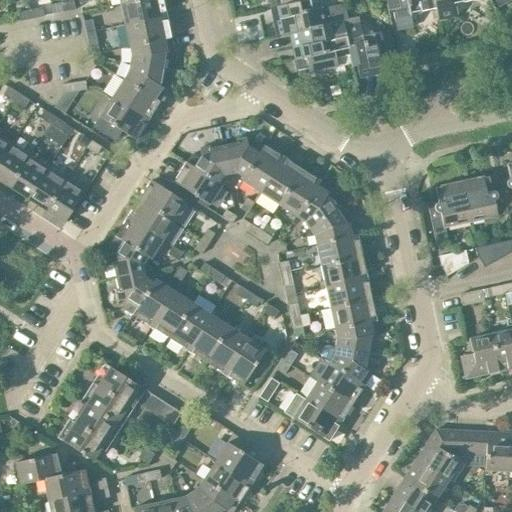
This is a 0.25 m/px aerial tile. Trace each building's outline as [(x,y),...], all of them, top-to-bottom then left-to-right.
[(124,26),(166,17),(162,0),(140,0),(119,5),(124,26)] [(328,25),(328,24),(325,8),(322,9),(321,6),(311,0),(267,0),(269,10),(273,10),(275,19),(271,20),(275,37),(288,34),(287,33),(328,25)] [(435,8),(433,0),(385,0),(388,12),(393,11),(394,12),(392,13),(396,31),(412,27),(412,25),(415,25),(421,15),(421,11),(434,8),(435,8)] [(433,0),(435,8),(434,8),(437,22),(454,18),(454,16),(457,15),(463,5),(462,2),(471,0),(433,0)] [(62,13),(74,10),(72,1),(60,4),(62,13)] [(29,10),(31,19),(43,17),(41,8),(29,10)] [(19,22),(31,19),(29,10),(17,13),(19,22)] [(128,47),(170,38),(166,17),(124,26),(128,47)] [(85,34),(94,32),(91,20),(82,22),(85,34)] [(343,26),(344,26),(342,21),(328,24),(328,25),(287,33),(288,34),(292,52),(295,51),(296,60),(293,60),(296,72),(307,70),(308,74),(322,71),(324,74),(325,71),(326,70),(329,72),(329,70),(331,69),(333,71),(334,69),(337,68),(335,59),(348,56),(349,55),(343,26)] [(348,56),(351,67),(355,66),(358,79),(370,76),(369,73),(380,71),(381,74),(393,72),(390,60),(395,59),(391,44),(393,41),(391,40),(390,39),(392,37),(389,35),(388,31),(375,34),(363,25),(359,26),(359,23),(344,26),(343,26),(349,55),(348,56)] [(87,46),(96,44),(94,32),(85,34),(87,46)] [(129,64),(162,70),(165,53),(173,52),(170,38),(128,47),(130,56),(129,64)] [(159,87),(162,70),(129,64),(127,72),(122,80),(158,103),(166,92),(159,87)] [(147,121),(158,103),(122,80),(110,98),(147,121)] [(74,92),(86,90),(84,81),(73,83),(74,92)] [(62,94),(74,92),(73,83),(60,85),(62,94)] [(13,101),(18,94),(7,87),(2,95),(13,101)] [(24,108),(29,101),(18,94),(13,101),(24,108)] [(134,140),(147,121),(110,98),(91,127),(114,142),(120,131),(134,140)] [(49,125),(54,117),(43,110),(39,118),(49,125)] [(60,132),(65,124),(54,117),(49,125),(60,132)] [(0,161),(11,144),(0,137),(0,131),(0,161)] [(86,148),(91,141),(80,134),(75,141),(86,148)] [(243,178),(264,146),(254,140),(250,147),(247,145),(245,138),(235,140),(236,143),(223,146),(229,174),(235,173),(242,178),(243,178)] [(96,155),(101,148),(91,141),(86,148),(96,155)] [(0,182),(9,188),(32,152),(27,149),(25,153),(11,144),(0,161),(0,182)] [(222,176),(229,174),(223,146),(209,149),(208,146),(198,148),(200,156),(198,158),(190,154),(184,163),(217,184),(217,183),(222,176)] [(260,194),(283,158),(264,146),(243,178),(242,178),(240,181),(260,194)] [(27,199),(48,168),(34,159),(36,155),(32,152),(9,188),(27,199)] [(278,205),(301,169),(283,158),(260,194),(278,205)] [(505,206),(511,204),(511,162),(506,164),(509,177),(498,180),(499,188),(500,187),(504,206),(505,206)] [(221,185),(217,183),(217,184),(184,163),(172,182),(208,205),(221,185)] [(45,211),(68,175),(63,172),(61,176),(48,168),(27,199),(45,211)] [(296,217),(319,181),(301,169),(278,205),(296,217)] [(64,223),(84,191),(70,182),(73,178),(68,175),(45,211),(64,223)] [(500,187),(499,188),(490,190),(487,177),(461,183),(469,221),(507,213),(505,206),(504,206),(500,187)] [(174,223),(186,204),(150,180),(138,199),(174,223)] [(309,229),(336,210),(325,195),(331,188),(319,181),(296,217),(304,222),(309,229)] [(444,227),(469,221),(461,183),(434,189),(437,201),(426,204),(434,242),(447,239),(444,227)] [(239,209),(246,214),(253,203),(245,198),(239,209)] [(162,241),(174,223),(138,199),(126,218),(162,241)] [(231,225),(235,217),(225,210),(220,218),(231,225)] [(315,246),(357,236),(354,222),(346,225),(336,210),(309,229),(313,236),(315,246)] [(150,260),(162,241),(126,218),(114,236),(147,257),(147,258),(150,260)] [(256,239),(261,231),(251,224),(245,232),(256,239)] [(200,239),(207,244),(214,234),(206,229),(200,239)] [(266,246),(271,238),(261,231),(256,239),(266,246)] [(106,255),(108,265),(111,265),(114,278),(143,272),(149,270),(148,263),(150,260),(147,258),(147,257),(114,236),(108,246),(115,250),(113,253),(106,255)] [(320,267),(362,257),(357,236),(315,246),(320,267)] [(202,253),(207,244),(200,239),(193,250),(201,255),(202,253)] [(511,250),(511,240),(474,248),(476,256),(483,268),(511,250)] [(177,261),(182,253),(172,247),(167,254),(177,261)] [(446,276),(467,264),(464,251),(438,257),(440,266),(446,276)] [(324,288),(367,278),(362,257),(320,267),(323,281),(318,282),(319,288),(324,287),(324,288)] [(281,275),(290,273),(287,261),(278,263),(281,275)] [(208,278),(214,270),(203,263),(198,271),(208,278)] [(180,283),(186,272),(178,267),(172,277),(180,283)] [(149,270),(143,272),(114,278),(117,291),(114,292),(117,302),(124,300),(127,302),(122,309),(132,316),(153,284),(152,283),(154,280),(151,278),(149,270)] [(218,284),(224,276),(214,270),(208,278),(218,284)] [(281,275),(283,287),(292,285),(290,273),(281,275)] [(329,309),(371,299),(367,278),(324,288),(329,309)] [(151,328),(173,292),(154,280),(152,283),(153,284),(132,316),(151,328)] [(511,283),(502,285),(504,294),(511,292),(511,283)] [(491,297),(504,294),(502,285),(489,288),(491,297)] [(245,301),(250,293),(239,286),(234,294),(245,301)] [(458,295),(461,306),(483,302),(481,290),(458,295)] [(169,340),(192,304),(173,292),(151,328),(169,340)] [(255,307),(260,300),(250,293),(245,301),(255,307)] [(333,330),(376,321),(371,299),(329,309),(333,330)] [(290,317),(299,315),(296,303),(287,305),(290,317)] [(187,351),(209,315),(192,304),(169,340),(187,351)] [(273,319),(278,311),(267,305),(262,313),(273,319)] [(205,363),(228,327),(209,315),(187,351),(205,363)] [(290,317),(292,329),(302,327),(299,315),(290,317)] [(334,347),(366,353),(370,335),(379,334),(376,321),(333,330),(335,339),(334,347)] [(499,372),(511,369),(511,331),(511,325),(505,326),(506,331),(491,335),(499,372)] [(223,375),(246,339),(228,327),(205,363),(223,375)] [(466,380),(499,372),(491,335),(468,340),(472,354),(460,356),(466,380)] [(246,339),(223,375),(242,387),(264,351),(246,339)] [(366,353),(334,347),(326,346),(322,348),(320,351),(319,355),(321,359),(327,363),(364,387),(371,376),(363,370),(366,353)] [(290,365),(296,355),(289,350),(282,360),(290,365)] [(283,375),(290,365),(282,360),(276,370),(283,375)] [(364,387),(327,363),(316,382),(352,405),(364,387)] [(56,438),(93,462),(132,401),(171,427),(180,413),(104,364),(56,438)] [(340,423),(352,405),(316,382),(304,400),(340,423)] [(266,402),(273,392),(265,387),(259,397),(266,402)] [(340,423),(304,400),(295,394),(283,413),(328,442),(340,423)] [(174,435),(182,440),(188,430),(181,426),(174,435)] [(456,453),(457,431),(434,430),(428,440),(445,453),(456,453)] [(471,454),(472,432),(457,431),(456,453),(471,454)] [(484,455),(484,433),(472,432),(471,454),(484,455)] [(507,472),(509,434),(484,433),(484,455),(483,475),(490,475),(490,471),(507,472)] [(214,462),(250,485),(262,466),(247,456),(253,447),(232,434),(214,462)] [(175,451),(182,440),(174,435),(167,446),(175,451)] [(445,453),(428,440),(415,460),(446,480),(450,483),(462,464),(445,453)] [(137,457),(147,465),(154,454),(143,448),(137,457)] [(75,473),(75,472),(73,463),(62,465),(63,470),(60,471),(56,454),(14,463),(19,486),(43,481),(43,480),(75,473)] [(437,494),(446,480),(415,460),(403,478),(439,501),(441,496),(437,494)] [(239,503),(250,485),(214,462),(203,480),(239,503)] [(47,501),(89,492),(84,470),(75,472),(75,473),(43,480),(43,481),(47,501)] [(149,482),(160,479),(158,470),(147,472),(149,482)] [(137,484),(149,482),(147,472),(135,475),(137,484)] [(96,490),(107,488),(104,478),(94,480),(96,490)] [(435,506),(439,501),(403,478),(392,496),(415,511),(425,511),(431,503),(435,506)] [(226,511),(232,511),(239,503),(203,480),(198,488),(191,492),(204,511),(220,511),(223,510),(226,511)] [(107,488),(96,490),(98,500),(109,498),(107,488)] [(49,511),(92,511),(89,492),(47,501),(49,511)] [(204,511),(191,492),(184,497),(175,499),(177,511),(204,511)] [(415,511),(392,496),(381,511),(415,511)] [(155,511),(177,511),(175,499),(154,504),(155,511)]
